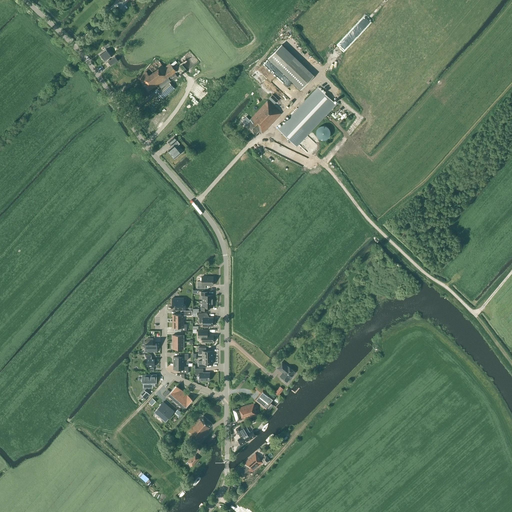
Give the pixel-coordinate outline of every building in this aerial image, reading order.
[(312,78),(279,47),(268,58),(300,90),(312,78)] [(106,50),(99,55),(104,62),(109,58),(111,57),(106,50)] [(107,62),(108,62),(110,66),(118,61),(115,57),(107,62)] [(163,68),(158,61),(138,77),(140,80),(140,81),(148,91),(153,88),(154,88),(176,72),(172,66),(177,63),(175,61),(171,65),(170,63),(163,68)] [(170,83),(158,93),(163,99),(175,89),(170,83)] [(273,92),(280,100),(286,94),(278,86),(273,92)] [(296,146),(332,109),(336,104),(318,87),(278,129),(296,146)] [(263,133),(281,114),(267,101),(250,120),(250,121),(246,125),(249,129),(249,130),(251,131),(252,131),(255,134),(260,130),(263,133)] [(246,123),(251,118),(247,115),(242,119),(246,123)] [(329,129),(327,127),(325,126),(323,126),(321,126),(319,127),(317,129),(316,131),(316,133),(316,135),(318,137),(319,139),(321,140),(323,140),(325,140),(327,139),(329,137),(330,135),(330,133),(330,131),(329,129)] [(173,146),(168,151),(174,159),(181,153),(175,147),(179,144),(177,141),(177,140),(174,136),(167,142),(171,146),(172,145),(173,146)] [(213,285),(213,277),(202,277),(202,281),(197,281),(197,289),(205,289),(205,285),(213,285)] [(203,295),(203,301),(213,301),(213,295),(208,295),(208,292),(201,292),(201,295),(203,295)] [(184,298),(172,298),(172,305),(175,305),(175,310),(185,310),(185,305),(184,305),(184,298)] [(213,307),(213,301),(203,301),(203,307),(201,307),(201,310),(208,310),(208,307),(213,307)] [(213,326),(213,318),(207,318),(207,313),(198,313),(198,317),(199,318),(199,322),(200,323),(203,323),(203,326),(208,326),(213,326)] [(183,321),(171,321),(171,328),(179,328),(179,331),(185,331),(185,324),(183,324),(183,321)] [(213,343),(213,335),(207,335),(207,331),(198,331),(198,338),(202,338),(202,343),(213,343)] [(153,339),(147,339),(147,343),(146,343),(146,351),(157,351),(157,343),(153,343),(153,339)] [(202,354),(202,357),(213,357),(213,351),(206,351),(206,347),(199,347),(199,354),(202,354)] [(173,357),(173,363),(184,363),(184,359),(188,359),(188,354),(180,354),(180,357),(173,357)] [(213,364),(213,357),(202,357),(202,361),(199,361),(199,367),(206,367),(206,364),(213,364)] [(292,375),(295,372),(288,366),(287,367),(282,362),(277,368),(283,373),(280,376),(287,382),(290,378),(291,378),(292,376),(292,375)] [(184,367),(184,363),(173,363),(173,369),(180,369),(180,373),(188,373),(188,367),(184,367)] [(203,373),(203,369),(195,369),(195,374),(200,374),(200,381),(210,381),(210,373),(203,373)] [(151,376),(143,376),(143,383),(144,383),(144,389),(149,389),(149,387),(155,387),(155,383),(157,383),(157,378),(151,378),(151,376)] [(168,396),(173,400),(181,391),(176,386),(171,392),(171,393),(168,396)] [(187,395),(181,391),(173,400),(178,405),(187,395)] [(256,400),(266,408),(273,399),(263,391),(256,400)] [(192,400),(187,395),(178,405),(183,409),(186,406),(192,400)] [(168,406),(163,401),(154,412),(159,417),(168,406)] [(242,420),(257,415),(256,411),(254,403),(239,408),(233,410),(236,421),(242,419),(242,420)] [(174,411),(168,406),(159,417),(165,422),(174,411)] [(213,424),(203,416),(200,419),(199,418),(188,431),(195,438),(196,438),(199,441),(209,430),(208,429),(213,424)] [(252,431),(250,432),(245,424),(236,429),(241,438),(238,440),(241,445),(255,436),(252,431)] [(246,465),(240,470),(246,477),(251,473),(251,472),(263,462),(265,465),(270,460),(266,456),(261,460),(255,453),(244,463),(246,465)] [(200,458),(195,455),(193,457),(192,456),(187,461),(188,462),(188,463),(192,467),(200,458)]
